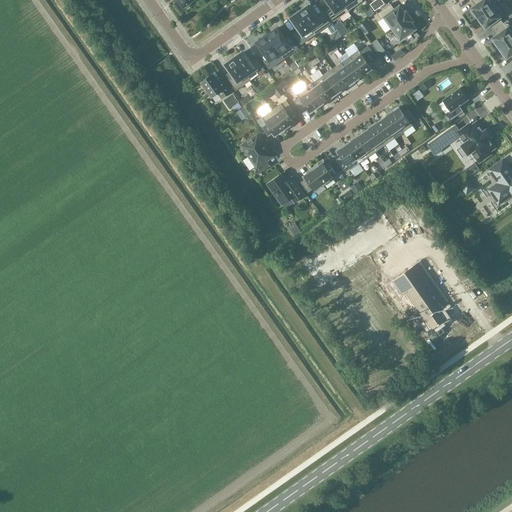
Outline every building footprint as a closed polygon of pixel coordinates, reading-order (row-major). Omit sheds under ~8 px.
[(339,0),(326,0),(331,7),(326,11),(333,21),(348,11),(339,0)] [(339,0),(348,11),(362,1),(361,0),(339,0)] [(477,17),(478,18),(497,5),(493,0),(471,0),(475,6),(471,9),(473,11),(472,12),(476,18),(477,17)] [(391,4),(377,14),(381,20),(384,17),(392,28),(409,16),(406,11),(404,13),(399,6),(394,9),(391,4)] [(497,5),(478,18),(479,19),(478,20),(482,26),(483,25),(485,28),(489,25),(493,30),(503,23),(499,18),(504,15),(497,5)] [(309,6),(299,12),(312,29),(311,29),(315,34),(330,24),(322,14),(317,17),(309,6)] [(299,12),(290,19),(298,30),(293,34),(301,44),(315,34),(311,29),(312,29),(299,12)] [(409,16),(392,28),(397,36),(394,38),(397,42),(415,29),(411,22),(412,21),(409,16)] [(498,47),(499,48),(511,39),(511,26),(511,25),(511,26),(507,20),(503,23),(493,30),(496,36),(492,39),(494,42),(498,48),(498,47)] [(277,28),(267,35),(283,58),(290,53),(287,48),(294,43),(289,35),(285,38),(277,28)] [(267,35),(256,43),(264,53),(260,56),(265,63),(272,58),(276,63),(283,58),(267,35)] [(377,39),(371,43),(379,55),(385,51),(377,39)] [(511,39),(499,48),(500,50),(499,50),(503,56),(504,55),(506,58),(510,55),(511,57),(511,39)] [(352,61),(363,75),(367,72),(368,73),(373,70),(368,64),(377,57),(368,46),(360,52),(359,50),(349,57),(352,61)] [(243,52),(234,58),(246,75),(255,69),(258,74),(264,70),(257,60),(252,64),(243,52)] [(344,67),(354,81),(363,75),(352,61),(349,57),(341,62),(344,67)] [(234,58),(225,65),(233,77),(228,80),(235,91),(250,80),(247,75),(246,75),(234,58)] [(341,62),(332,69),(345,88),(349,85),(350,86),(355,82),(354,81),(344,67),(341,62)] [(332,69),(323,75),(336,94),(345,88),(332,69)] [(211,74),(201,82),(212,97),(218,93),(222,98),(231,92),(223,81),(218,85),(211,74)] [(314,82),(317,86),(327,100),(336,94),(323,75),(314,82)] [(421,88),(429,83),(425,77),(418,82),(421,88)] [(317,86),(309,92),(308,92),(319,106),(327,100),(317,86)] [(299,97),(294,101),(301,111),(306,108),(309,113),(319,106),(308,92),(309,92),(306,87),(296,94),(299,97)] [(460,88),(443,100),(450,111),(445,114),(450,120),(463,111),(459,106),(468,99),(466,97),(468,96),(463,89),(462,90),(460,88)] [(281,104),(271,110),(285,130),(291,126),(290,125),(294,122),(292,120),(297,116),(286,100),(281,104)] [(399,107),(390,114),(400,128),(403,132),(412,126),(410,122),(415,119),(408,109),(403,112),(399,107)] [(262,118),(257,121),(268,137),(273,133),(275,136),(279,133),(280,134),(285,130),(271,110),(261,117),(262,118)] [(390,114),(381,120),(391,134),(392,134),(400,128),(390,114)] [(381,120),(372,126),(385,145),(394,138),(392,134),(391,134),(381,120)] [(469,125),(459,131),(458,132),(461,136),(466,142),(461,145),(468,154),(472,151),(479,161),(490,154),(488,152),(494,148),(487,139),(491,136),(486,129),(483,132),(476,123),(470,127),(469,125)] [(455,125),(427,145),(435,155),(442,150),(441,149),(454,139),(455,140),(461,136),(458,132),(459,131),(455,125)] [(372,126),(363,132),(377,151),(385,145),(372,126)] [(363,132),(355,139),(368,157),(377,151),(363,132)] [(257,135),(242,146),(243,148),(242,149),(246,155),(248,154),(256,166),(254,168),(259,174),(270,166),(266,160),(272,156),(257,135)] [(355,139),(346,145),(359,163),(368,157),(355,139)] [(340,156),(335,160),(342,170),(347,167),(350,170),(359,163),(346,145),(337,151),(340,156)] [(318,164),(312,168),(323,184),(333,177),(332,176),(337,172),(329,162),(324,165),(323,163),(318,166),(318,164)] [(511,174),(506,165),(493,175),(499,183),(494,187),(503,199),(511,192),(511,174)] [(305,179),(300,183),(307,193),(312,189),(314,191),(323,184),(312,168),(307,172),(307,173),(303,176),(305,179)] [(281,174),(267,184),(281,204),(290,198),(294,203),(304,195),(291,177),(286,181),(281,174)] [(469,181),(461,186),(466,193),(474,188),(469,181)] [(389,206),(394,213),(408,203),(403,196),(389,206)] [(431,330),(446,319),(439,309),(446,304),(417,263),(392,281),(421,322),(424,320),(431,330)]
